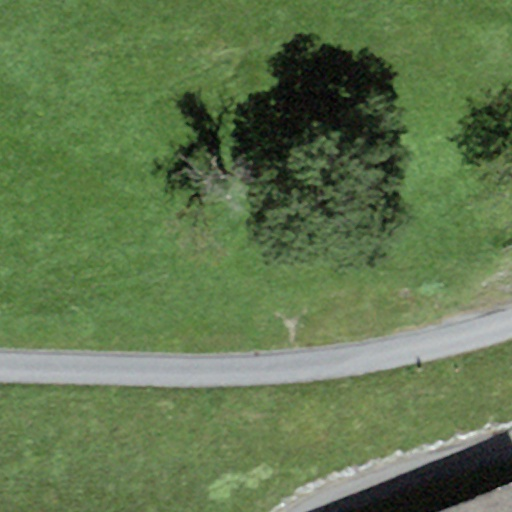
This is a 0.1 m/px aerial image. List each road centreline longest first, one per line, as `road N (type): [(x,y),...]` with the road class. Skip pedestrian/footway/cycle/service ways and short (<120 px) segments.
road 1 (track): [(511,324),(456,343),(278,374),(0,378)]
road 2 (residential): [(511,445),(339,494),(316,511)]
